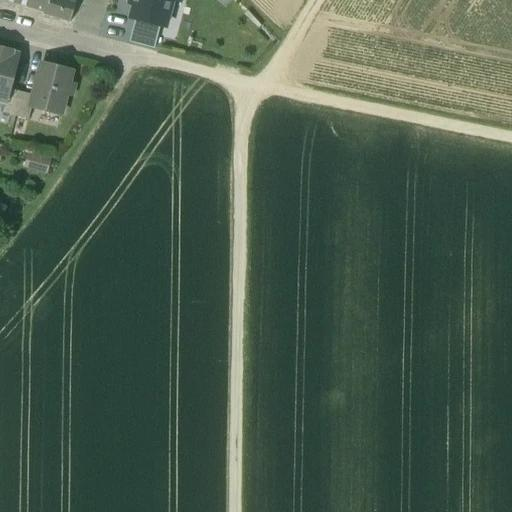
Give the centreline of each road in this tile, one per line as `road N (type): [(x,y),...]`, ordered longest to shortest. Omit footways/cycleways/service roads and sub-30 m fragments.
road 1 (track): [(237,511),(243,79)]
road 2 (track): [(511,137),(265,85),(320,0)]
road 3 (residential): [(0,18),(265,85)]
road 4 (track): [(0,246),(89,131),(134,52)]
